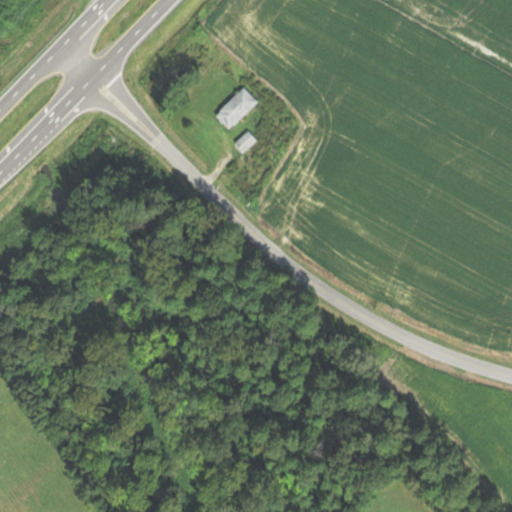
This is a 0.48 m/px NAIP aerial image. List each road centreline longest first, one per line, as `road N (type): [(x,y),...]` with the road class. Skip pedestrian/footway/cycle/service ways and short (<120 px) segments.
road 1 (residential): [(511,377),(458,362),(348,308),(223,205),(63,43)]
road 2 (trunk): [(0,181),(178,0)]
road 3 (trunk): [(104,0),(0,108)]
